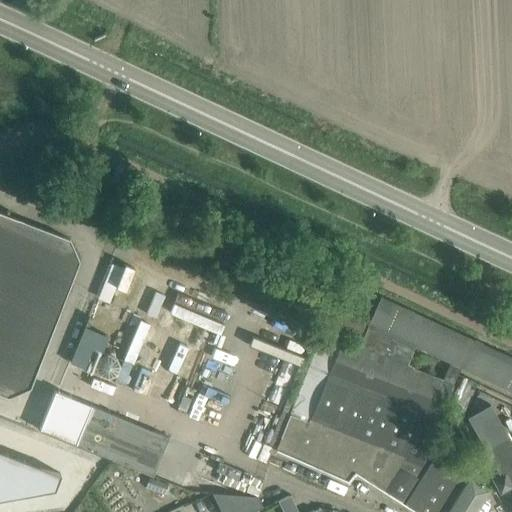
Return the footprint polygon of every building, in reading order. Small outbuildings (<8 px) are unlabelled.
[(0,393),(9,397),(30,387),(79,260),(69,239),(7,214),(8,210),(7,210),(5,214),(0,211),(0,393)] [(229,229),(221,247),(214,264),(240,275),(247,259),(255,240),(229,229)] [(407,310),(380,297),(367,325),(509,391),(511,392),(511,358),(489,348),(406,310),(407,310)] [(322,331),(276,450),(348,481),(354,473),(415,511),(473,511),(489,488),(481,483),(483,479),(475,465),(432,437),(453,384),(322,331)] [(84,366),(148,394),(157,374),(93,345),(84,366)] [(47,405),(40,421),(78,437),(75,443),(151,475),(168,436),(74,396),(67,413),(47,405)] [(490,405),(467,418),(499,474),(492,478),(500,492),(511,485),(511,443),(507,435),(490,405)] [(0,449),(0,498),(54,489),(60,473),(0,449)] [(194,473),(211,477),(217,456),(200,451),(194,473)] [(212,493),(221,511),(251,511),(255,510),(260,508),(255,497),(212,493)] [(278,500),(283,511),(298,511),(290,494),(278,500)]
